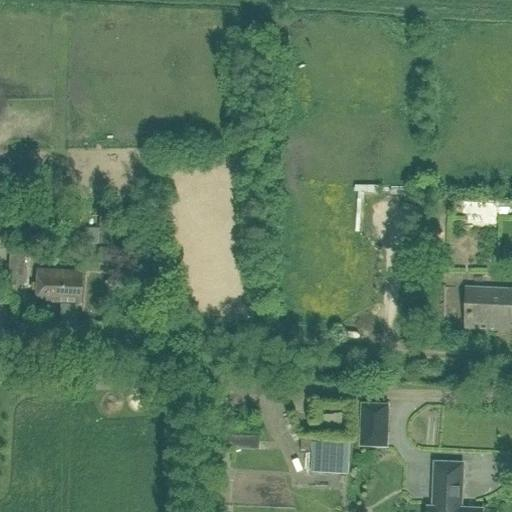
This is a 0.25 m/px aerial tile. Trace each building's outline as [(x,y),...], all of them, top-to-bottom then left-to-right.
[(23,252),(8,252),(6,286),(22,286),(23,252)] [(79,305),(80,273),(35,272),(34,303),(42,303),(42,302),(47,302),(47,304),(79,305)] [(511,290),(466,288),(465,330),(496,332),(496,331),(508,332),(508,323),(511,322),(511,290)] [(360,448),(385,449),(387,449),(387,447),(387,433),(388,407),(362,406),(361,432),(360,448)] [(469,437),(469,420),(440,420),(440,437),(469,437)] [(324,470),(325,442),(313,442),(311,469),(324,470)] [(481,511),(482,511),(460,511),(462,466),(434,464),(432,509),(428,509),(427,511),(481,511)]
